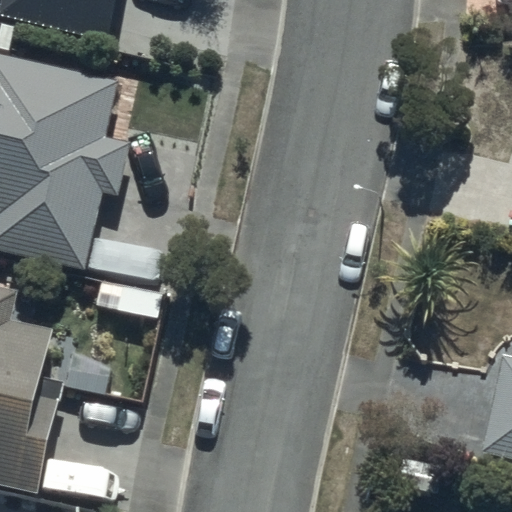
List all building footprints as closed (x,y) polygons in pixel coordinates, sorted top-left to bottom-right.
[(0,0),(0,11),(108,38),(114,0),(0,0)] [(0,248),(83,268),(101,188),(117,192),(129,140),(103,134),(115,79),(0,52),(0,248)] [(511,165),(498,243),(511,245),(511,165)] [(0,482),(35,491),(62,378),(39,372),(50,326),(10,316),(17,289),(0,284),(0,482)] [(511,357),(511,358),(510,359),(509,360),(508,361),(507,362),(506,363),(505,364),(504,365),(503,366),(503,367),(502,368),(490,366),(469,462),(511,471),(511,357)]
